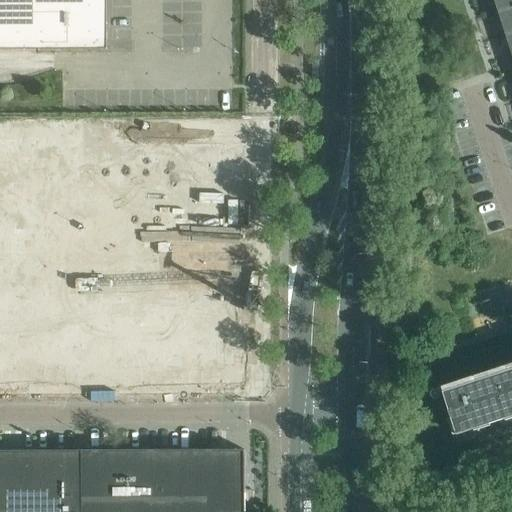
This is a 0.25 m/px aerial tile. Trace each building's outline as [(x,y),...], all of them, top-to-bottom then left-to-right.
[(0,0),(0,49),(12,50),(14,50),(38,50),(39,50),(64,50),(65,50),(90,50),(91,50),(106,49),(106,50),(107,50),(107,49),(107,25),(107,23),(106,23),(106,24),(92,24),(92,8),(92,7),(91,7),(91,0),(0,0)] [(511,0),(496,0),(500,12),(511,7),(511,0)] [(511,7),(500,12),(507,35),(511,33),(511,7)] [(245,147),(0,148),(0,378),(244,379),(245,147)] [(511,370),(445,393),(451,411),(450,411),(458,435),(469,431),(471,437),(476,436),(474,430),(500,421),(502,427),(508,425),(506,419),(511,417),(511,370)] [(0,511),(82,511),(83,451),(0,450),(0,511)] [(83,451),(82,511),(245,511),(246,490),(241,490),(241,455),(228,455),(228,450),(83,451)]
